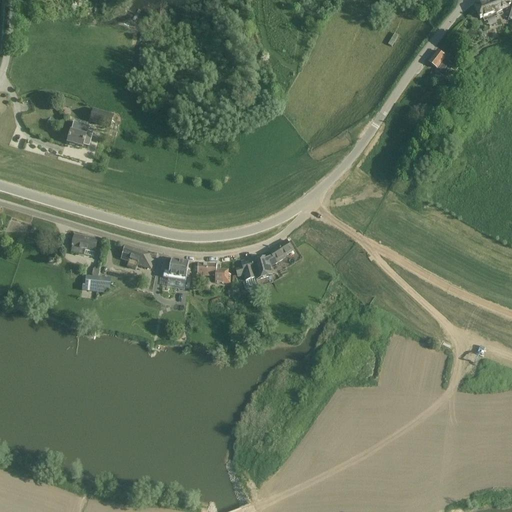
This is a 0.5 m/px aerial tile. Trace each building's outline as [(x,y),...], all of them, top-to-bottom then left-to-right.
[(511,0),(508,2),(507,0),(488,0),(474,6),(479,17),(505,9),(508,20),(511,19),(511,0)] [(429,63),(437,69),(437,70),(436,71),(443,77),(453,65),(445,59),(445,58),(436,51),(431,58),(432,59),(429,63)] [(94,110),(90,122),(110,128),(114,116),(94,110)] [(83,148),(84,145),(89,147),(93,133),(87,131),(86,136),(71,131),(68,143),(70,144),(69,146),(75,147),(75,145),(83,148)] [(97,243),(96,242),(96,240),(75,235),(71,254),(84,257),(86,250),(95,252),(97,243)] [(270,254),(253,262),(258,281),(272,277),(271,267),(286,259),(285,257),(293,252),(286,241),(269,252),(270,254)] [(136,271),(138,265),(151,269),(153,260),(147,258),(148,255),(124,247),(120,259),(128,262),(126,268),(136,271)] [(167,279),(166,286),(185,289),(189,263),(171,260),(169,271),(164,270),(163,278),(167,279)] [(253,262),(251,262),(251,260),(241,262),(242,267),(235,269),(237,278),(244,277),(245,282),(255,279),(256,279),(257,281),(258,281),(253,262)] [(198,276),(215,276),(215,284),(230,284),(231,274),(228,274),(229,270),(225,270),(216,270),(216,264),(198,264),(198,276)] [(98,288),(98,277),(99,270),(94,269),(92,277),(86,276),(85,286),(83,286),(82,292),(85,292),(97,293),(98,288)] [(201,276),(198,276),(198,275),(192,275),(192,283),(198,283),(201,282),(201,276)] [(105,278),(98,277),(98,288),(110,290),(110,284),(108,284),(109,279),(104,279),(105,278)]
